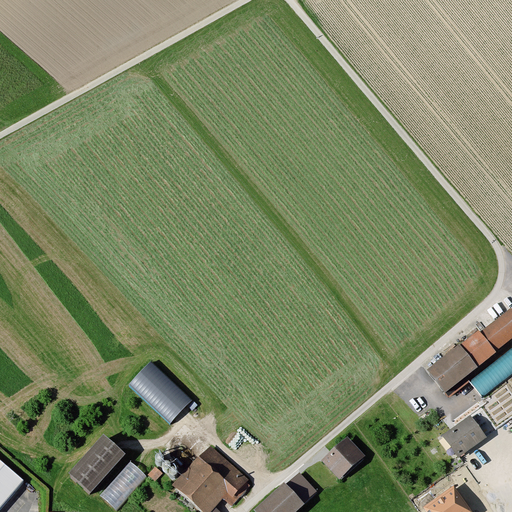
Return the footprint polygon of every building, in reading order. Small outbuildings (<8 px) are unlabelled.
[(511,315),(507,309),(429,374),(444,392),(511,336),(511,315)] [(483,399),(511,373),(511,348),(470,384),(483,399)] [(132,384),(173,422),(195,399),(155,361),(132,384)] [(471,419),(445,435),(460,457),(485,440),(471,419)] [(105,441),(71,476),(90,494),(124,459),(105,441)] [(347,441),(325,461),(341,478),(363,457),(347,441)] [(209,455),(176,491),(199,511),(208,511),(221,499),(230,508),(247,490),(209,455)] [(0,507),(21,483),(0,465),(0,507)] [(302,475),(262,511),(295,511),(317,492),(302,475)] [(468,511),(454,494),(430,511),(468,511)]
